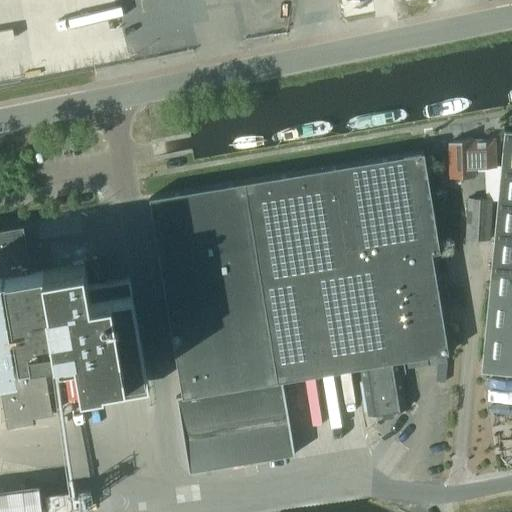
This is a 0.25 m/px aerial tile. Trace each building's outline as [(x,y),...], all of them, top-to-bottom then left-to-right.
[(120,0),(121,26),(159,25),(159,7),(144,8),(144,0),(120,0)] [(511,373),(511,131),(503,130),(480,370),(511,373)] [(473,139),(473,137),(448,141),(450,176),(475,175),(475,166),(495,165),(494,138),(473,139)] [(364,367),(366,381),(361,382),(367,416),(405,410),(399,375),(404,374),(402,360),(449,352),(432,252),(441,251),(424,152),(150,199),(181,395),(175,396),(186,471),(292,454),(280,381),(364,367)] [(489,240),(492,200),(468,198),(465,238),(489,240)] [(0,388),(7,425),(33,420),(32,416),(54,412),(47,370),(26,374),(23,361),(58,355),(60,355),(63,370),(81,367),(87,399),(110,395),(152,388),(150,374),(135,290),(132,276),(91,284),(87,261),(44,269),(43,269),(43,268),(41,268),(36,241),(27,243),(23,224),(0,228),(0,388)] [(0,490),(0,511),(27,511),(42,510),(39,486),(0,490)]
